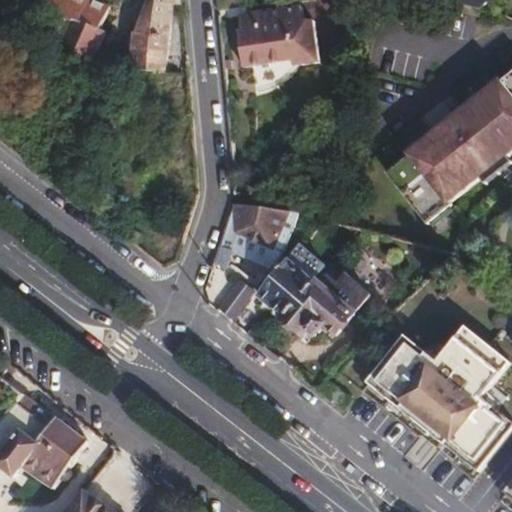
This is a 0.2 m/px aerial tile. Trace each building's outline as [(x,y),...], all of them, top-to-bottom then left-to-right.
[(47,0),(44,10),(71,21),(62,47),(95,60),(113,6),(96,0),(47,0)] [(138,37),(134,73),(167,76),(176,7),(184,5),(183,0),(152,0),(141,38),(138,37)] [(452,0),(450,2),(482,10),(492,0),(452,0)] [(306,9),(254,13),(255,24),(244,25),(245,31),(242,31),(246,68),(297,63),(301,66),(323,64),(318,21),(308,23),(306,9)] [(255,24),(254,13),(243,14),(244,25),(255,24)] [(511,77),(505,83),(500,76),(464,105),(468,110),(434,137),(431,132),(407,151),(412,158),(390,175),(431,226),(455,206),(454,204),(511,157),(511,77)] [(279,249),(293,212),(237,204),(239,233),(279,249)] [(223,245),(218,262),(230,269),(236,251),(223,245)] [(289,317),(317,284),(291,263),(264,295),(289,317)] [(321,284),(318,282),(317,284),(289,317),(287,319),(306,335),(310,331),(319,338),(329,327),(340,337),(374,297),(349,276),(339,286),(328,277),(321,284)] [(234,318),(257,291),(244,279),(220,307),(234,318)] [(483,474),(511,437),(511,419),(488,399),(511,368),(511,362),(468,329),(441,363),(408,338),(370,385),(483,474)] [(0,471),(11,480),(20,466),(51,490),(89,443),(7,378),(11,374),(8,362),(0,354),(0,471)] [(330,381),(323,390),(347,410),(355,400),(330,381)] [(94,511),(80,500),(70,511),(94,511)]
